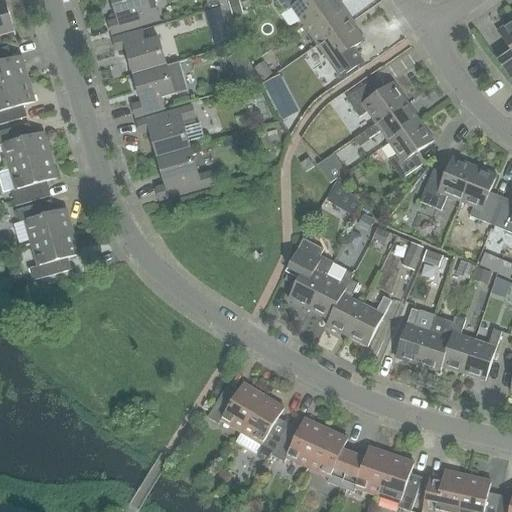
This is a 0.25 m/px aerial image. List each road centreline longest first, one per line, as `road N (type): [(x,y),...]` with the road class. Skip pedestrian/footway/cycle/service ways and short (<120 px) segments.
road 1 (residential): [(511,442),(419,419),(318,378),(242,334),(153,266),(110,201),(50,0)]
road 2 (residential): [(511,135),(477,106),(423,30)]
